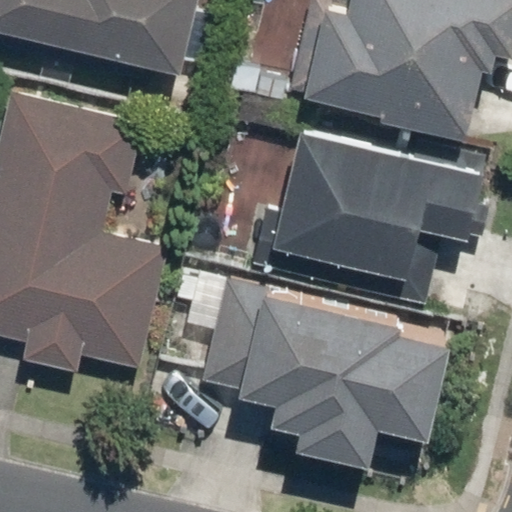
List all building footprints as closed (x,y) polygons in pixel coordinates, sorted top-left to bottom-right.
[(0,0),(0,48),(147,77),(151,57),(179,63),(191,0),(0,0)] [(511,52),(511,0),(344,0),(343,6),(318,0),(311,0),(291,83),(471,128),(491,49),(511,54),(511,52)] [(143,115),(7,84),(0,115),(0,331),(21,337),(18,349),(76,362),(80,345),(140,358),(167,241),(98,225),(107,185),(126,190),(143,115)] [(467,227),(480,150),(405,137),(404,139),(289,119),(274,206),(262,204),(252,262),(405,289),(418,219),(467,227)] [(450,322),(211,270),(192,362),(226,369),(223,383),(270,393),(266,414),(291,419),(288,436),(365,452),(373,415),(428,427),(450,322)]
